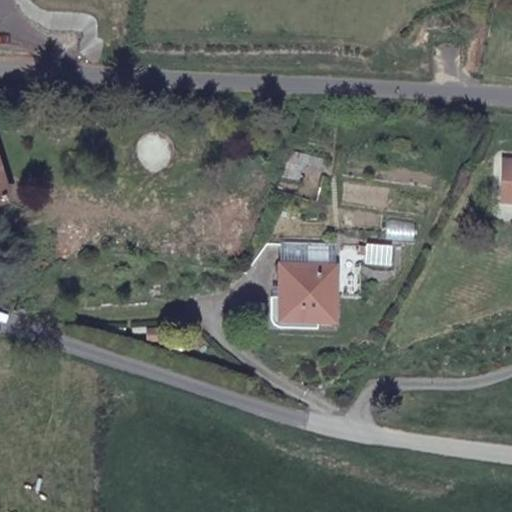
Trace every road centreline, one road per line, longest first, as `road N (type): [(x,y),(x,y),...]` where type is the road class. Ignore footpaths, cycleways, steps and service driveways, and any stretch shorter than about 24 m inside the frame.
road 1 (residential): [(0,322),(272,409),(511,454)]
road 2 (residential): [(511,94),(0,70)]
